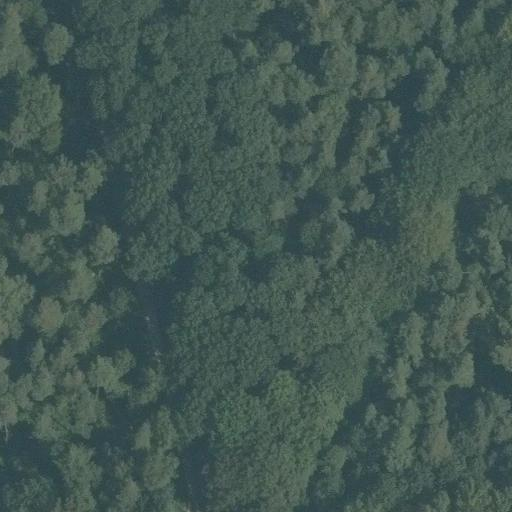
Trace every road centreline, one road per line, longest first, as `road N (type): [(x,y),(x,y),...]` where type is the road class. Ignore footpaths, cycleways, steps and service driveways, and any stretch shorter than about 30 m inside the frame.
road 1 (track): [(75,0),(201,511)]
road 2 (unclassified): [(244,511),(511,109)]
